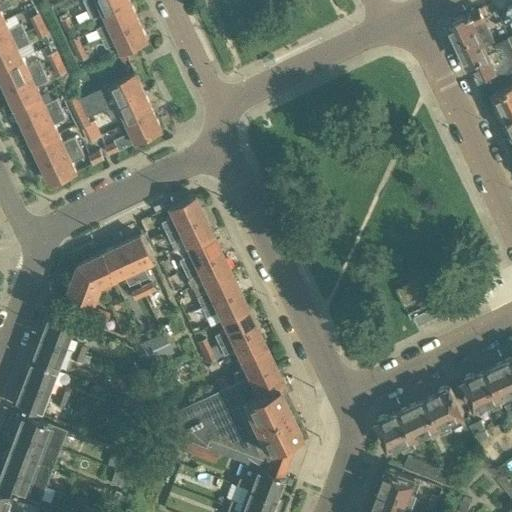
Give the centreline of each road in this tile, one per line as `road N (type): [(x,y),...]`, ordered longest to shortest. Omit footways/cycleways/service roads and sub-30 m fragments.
road 1 (residential): [(223,150),(341,399)]
road 2 (residential): [(511,224),(407,17)]
road 3 (residential): [(35,248),(49,224),(223,150)]
road 4 (residential): [(219,110),(407,17)]
road 5 (residential): [(341,399),(511,318)]
road 6 (residential): [(168,0),(219,110)]
